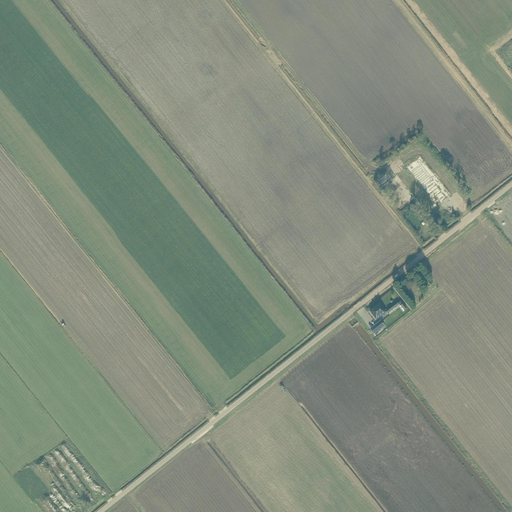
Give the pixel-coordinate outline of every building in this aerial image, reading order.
[(394,162),(404,154),(402,152),(392,160),(394,162)] [(418,188),(432,177),(417,156),(402,166),(418,188)] [(372,181),(377,187),(389,178),(384,171),(372,181)] [(433,216),(438,212),(433,206),(428,210),(433,216)] [(423,285),(426,283),(424,280),(425,279),(420,273),(415,276),(421,283),(423,285)] [(379,305),(370,312),(376,320),(385,313),(379,305)] [(378,324),(370,330),(374,334),(382,328),(378,324)]
